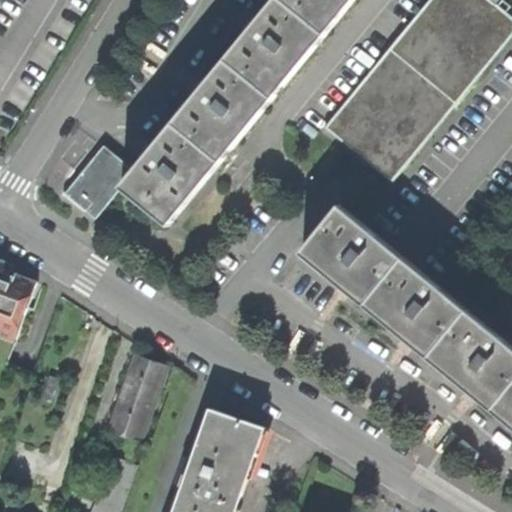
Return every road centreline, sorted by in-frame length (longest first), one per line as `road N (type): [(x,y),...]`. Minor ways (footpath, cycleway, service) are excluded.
road 1 (residential): [(0,219),(465,511)]
road 2 (residential): [(129,0),(0,208)]
